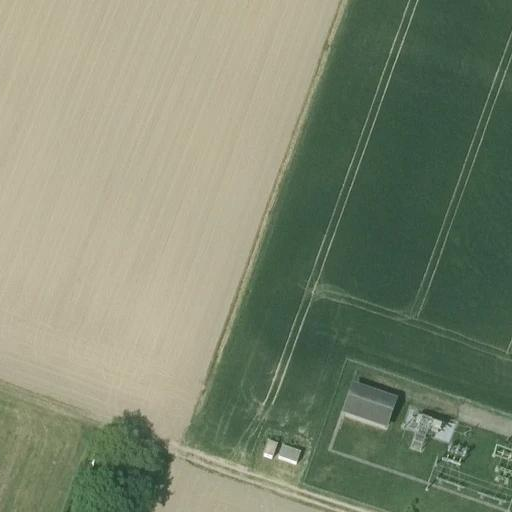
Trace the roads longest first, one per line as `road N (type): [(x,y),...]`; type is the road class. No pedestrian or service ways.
road 1 (track): [(0,397),(194,468),(369,0)]
road 2 (track): [(194,468),(314,511)]
